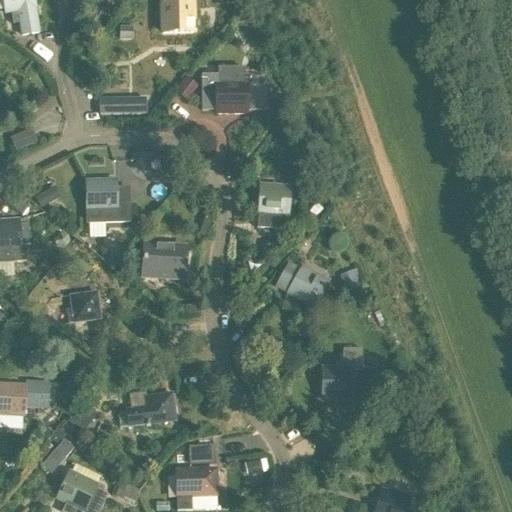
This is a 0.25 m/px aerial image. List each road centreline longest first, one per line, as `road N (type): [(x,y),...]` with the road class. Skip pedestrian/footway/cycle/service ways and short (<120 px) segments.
road 1 (unclassified): [(77,134),(141,137),(215,167),(224,241),(210,312),(229,377),(287,470),(268,511)]
road 2 (unclassified): [(73,0),(61,45),(77,134)]
